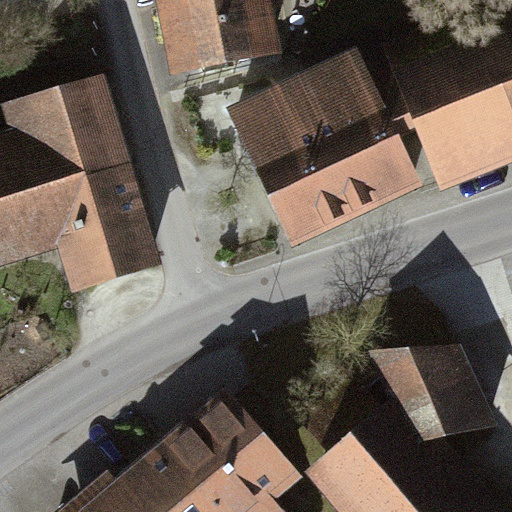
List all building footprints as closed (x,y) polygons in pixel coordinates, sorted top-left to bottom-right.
[(165,0),(182,88),(289,69),(276,0),(165,0)] [(511,3),(390,52),(447,197),(511,172),(511,3)] [(370,57),(235,118),(300,259),(434,198),(370,57)] [(115,77),(0,112),(0,276),(67,256),(84,311),(179,281),(115,77)] [(403,411),(315,483),(339,511),(508,511),(458,447),(502,440),(469,355),(376,361),(403,411)] [(114,478),(74,511),(277,511),(304,489),(236,411),(181,458),(172,448),(124,490),(114,478)]
